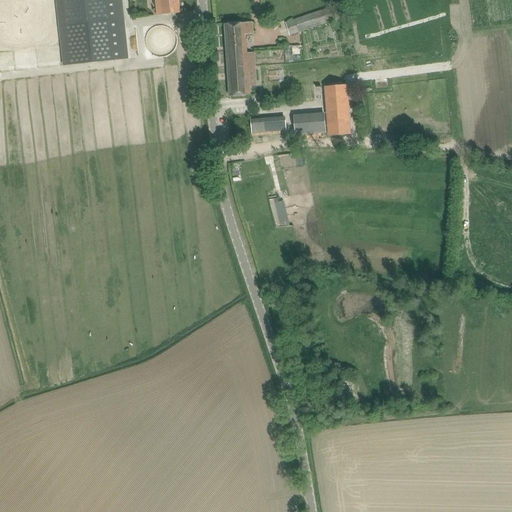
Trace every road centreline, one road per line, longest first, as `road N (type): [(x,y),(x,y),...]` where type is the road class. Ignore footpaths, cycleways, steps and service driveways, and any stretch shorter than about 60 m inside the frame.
road 1 (unclassified): [(311,511),(294,410),(217,171),(196,0)]
road 2 (track): [(214,154),(420,146),(511,156)]
